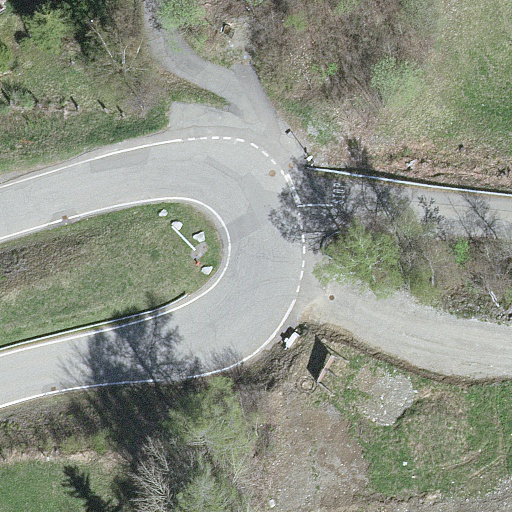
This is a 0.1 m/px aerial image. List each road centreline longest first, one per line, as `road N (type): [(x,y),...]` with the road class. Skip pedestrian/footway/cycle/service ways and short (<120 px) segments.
road 1 (unclassified): [(0,380),(191,339),(238,311),(260,279)]
road 2 (unclassified): [(268,205),(239,174),(174,168),(0,215)]
road 3 (residential): [(260,279),(420,333),(511,348)]
road 4 (unclassified): [(268,205),(511,216)]
road 5 (track): [(150,0),(160,47),(244,108),(248,146),(239,174)]
